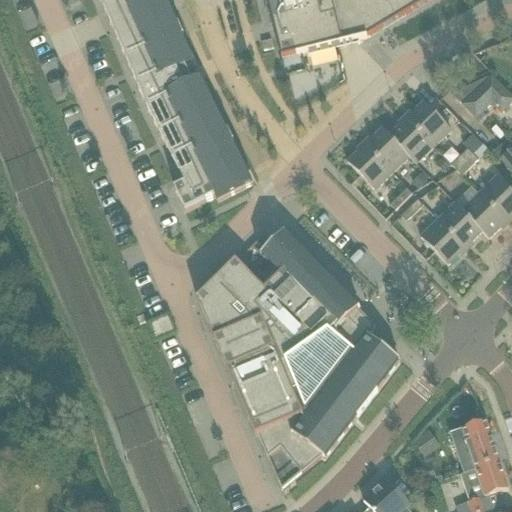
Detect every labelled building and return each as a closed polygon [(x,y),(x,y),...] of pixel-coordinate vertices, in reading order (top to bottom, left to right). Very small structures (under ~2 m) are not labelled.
[(99,0),(109,23),(110,26),(110,25),(112,30),(115,35),(146,109),(185,187),(175,192),(178,197),(177,197),(186,215),(215,200),(218,205),(246,191),(240,179),(245,176),(246,177),(247,176),(232,145),(230,146),(231,147),(225,150),(220,140),(227,136),(219,119),(218,120),(218,121),(213,124),(208,114),(215,110),(206,94),(205,94),(205,95),(200,98),(194,87),(200,84),(200,85),(202,85),(201,82),(192,86),(185,72),(194,68),(193,65),(192,66),(192,67),(187,69),(182,58),(187,55),(188,56),(189,56),(182,38),(175,42),(170,31),(176,29),(176,30),(178,29),(168,6),(165,0),(99,0)] [(267,0),(282,61),(367,40),(370,39),(370,38),(433,0),(267,0)] [(476,122),(507,93),(492,77),(451,96),(462,106),(461,107),(476,122)] [(406,122),(434,150),(451,133),(424,104),(406,122)] [(434,150),(406,122),(389,138),(409,159),(417,167),(433,151),(434,150)] [(392,176),(409,159),(389,138),(382,131),(365,148),(392,176)] [(461,178),(478,161),(473,156),(482,147),(473,138),(464,147),(469,151),(451,168),(461,178)] [(375,193),(389,179),(392,176),(365,148),(347,165),(375,193)] [(511,151),(501,161),(511,174),(511,151)] [(443,160),(436,167),(443,174),(450,167),(443,160)] [(511,219),(511,195),(510,193),(496,178),(478,196),(506,225),(511,219)] [(395,213),(410,199),(412,197),(407,191),(390,207),(395,213)] [(489,241),(506,225),(478,196),(461,212),(489,241)] [(406,225),(421,211),(423,208),(418,202),(401,219),(406,225)] [(438,223),(465,251),(482,235),(489,242),(489,241),(461,212),(455,206),(438,223)] [(448,268),(465,251),(438,223),(420,240),(448,268)] [(399,363),(368,339),(375,329),(358,312),(359,311),(344,295),(345,294),(340,290),(339,290),(284,234),(261,257),(280,278),(265,293),(236,264),(197,302),(212,337),(213,336),(215,342),(214,342),(255,439),(258,437),(268,460),(281,450),(302,475),(322,459),(324,461),(357,418),(358,419),(378,393),(377,393),(399,363)] [(148,326),(155,343),(176,334),(168,317),(148,326)] [(429,434),(414,445),(424,459),(428,456),(425,451),(430,442),(433,440),(429,434)] [(499,464),(490,436),(466,443),(455,447),(464,476),(476,472),(499,464)] [(509,492),(499,464),(476,472),(485,500),(509,492)] [(364,504),(370,511),(406,511),(411,508),(388,483),(364,504)] [(456,509),(456,511),(484,511),(481,501),(456,509)]
